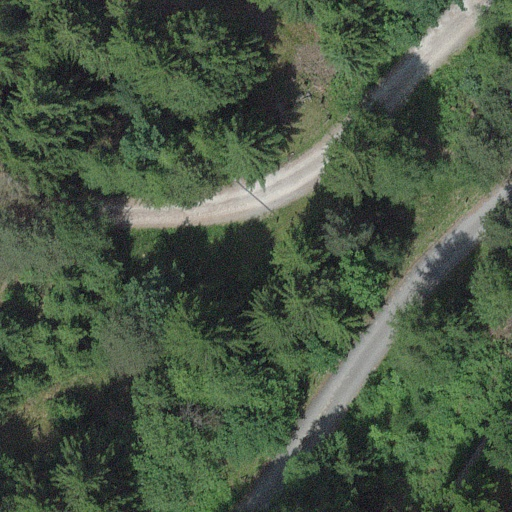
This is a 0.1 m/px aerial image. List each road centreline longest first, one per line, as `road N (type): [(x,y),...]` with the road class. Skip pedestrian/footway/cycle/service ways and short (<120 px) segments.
road 1 (track): [(0,220),(132,218),(240,204),(327,156),(480,0)]
road 2 (track): [(511,195),(440,262),(240,511)]
